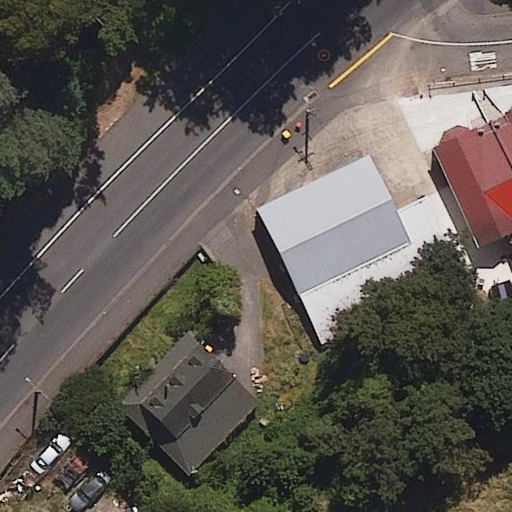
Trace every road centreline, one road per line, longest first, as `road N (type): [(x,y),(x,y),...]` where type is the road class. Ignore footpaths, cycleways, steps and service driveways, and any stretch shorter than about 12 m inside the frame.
road 1 (tertiary): [(0,370),(93,260),(315,38)]
road 2 (residential): [(511,42),(315,38)]
